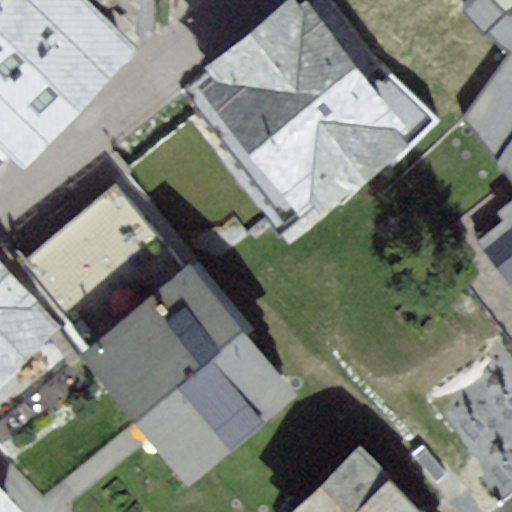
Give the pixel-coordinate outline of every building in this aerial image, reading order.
[(69,0),(5,0),(0,5),(0,156),(15,171),(126,60),(69,0)] [(419,95),(344,0),(272,0),(172,78),(273,208),(419,95)] [(511,0),(456,0),(494,49),(433,105),(511,202),(454,253),(511,332),(511,0)] [(118,170),(9,260),(193,478),(301,388),(118,170)] [(0,398),(67,334),(0,268),(0,398)] [(421,511),(358,446),(289,511),(421,511)]
